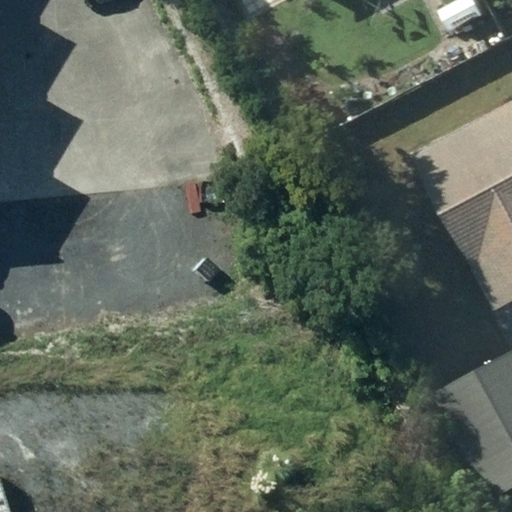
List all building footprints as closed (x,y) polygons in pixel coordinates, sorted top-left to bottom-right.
[(487,0),(470,0),(449,12),(462,34),(496,14),(487,0)] [(511,308),(511,112),(429,156),(510,310),(511,308)] [(450,351),(421,366),(434,391),(463,375),(450,351)] [(511,493),(511,364),(459,391),(510,494),(511,493)] [(458,400),(440,411),(452,430),(469,419),(458,400)]
